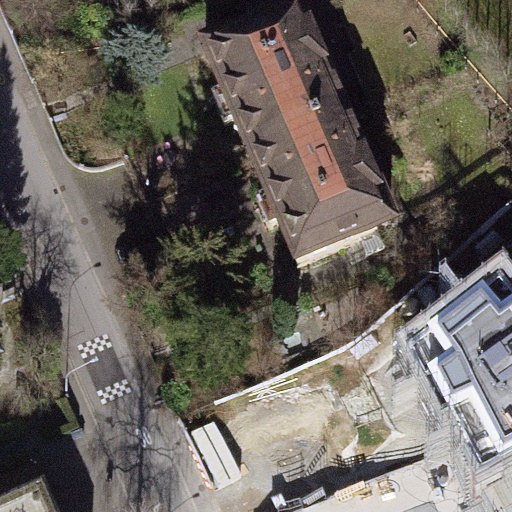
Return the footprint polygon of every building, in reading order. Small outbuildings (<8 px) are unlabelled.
[(234,123),(251,162),(347,121),(300,11),(205,52),(223,95),(212,99),(224,127),(234,123)] [(278,225),(296,267),(392,226),(347,121),(251,162),(266,198),(256,202),(268,229),(278,225)] [(179,134),(124,158),(145,206),(200,182),(179,134)] [(221,231),(200,182),(145,206),(166,255),(221,231)] [(511,308),(493,286),(398,359),(436,431),(442,427),(472,489),(511,469),(511,308)] [(54,511),(47,495),(35,465),(0,479),(0,511),(54,511)]
